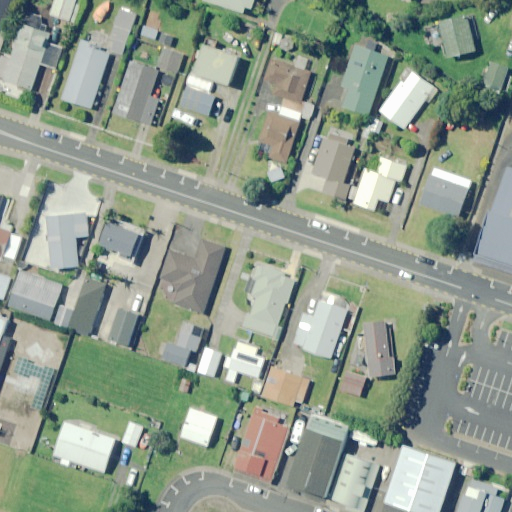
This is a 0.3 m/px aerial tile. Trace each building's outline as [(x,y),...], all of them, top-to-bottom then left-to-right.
[(0,0),(0,30),(4,32),(15,0),(0,0)] [(75,0),(54,0),(50,15),(69,21),(75,0)] [(255,0),(204,0),(245,13),(247,7),(253,9),(255,0)] [(136,15),(119,9),(105,48),(122,54),(136,15)] [(28,11),(23,24),(11,59),(1,56),(0,59),(0,78),(32,90),(41,64),(55,69),(62,49),(47,43),(51,34),(46,33),(48,26),(42,24),(44,17),(28,11)] [(476,51),(467,16),(437,24),(446,59),(476,51)] [(156,29),(142,25),(139,34),(153,38),(156,29)] [(98,47),(101,35),(90,31),(86,44),(98,47)] [(295,39),(275,33),(273,42),(293,48),(295,39)] [(109,54),(79,45),(62,99),(91,108),(109,54)] [(239,57),(203,45),(194,73),(230,85),(239,57)] [(511,47),(511,46),(504,45),(501,62),(509,64),(511,47)] [(388,57),(355,46),(341,86),(347,88),(341,106),(368,116),(388,57)] [(183,56),(164,49),(158,66),(177,73),(183,56)] [(301,101),(315,61),(300,57),(297,67),(271,59),(263,80),(275,84),(271,94),(284,98),(281,106),(303,113),(310,116),(314,105),(301,101)] [(159,70),(131,61),(113,113),(151,125),(159,99),(150,96),(159,70)] [(507,68),(489,64),(482,93),(500,97),(507,68)] [(404,129),(427,99),(430,102),(439,91),(415,73),(413,72),(405,83),(402,81),(380,111),(404,129)] [(220,105),(213,103),(215,96),(185,87),(180,108),(206,115),(216,118),(220,105)] [(303,113),(281,106),(278,115),(268,111),(258,141),(272,146),(268,157),(286,163),(303,113)] [(383,123),(374,119),(369,131),(378,134),(383,123)] [(348,138),(330,132),(327,139),(323,138),(311,173),(327,178),(322,192),(345,200),(350,185),(343,183),(355,148),(346,145),(348,138)] [(407,166),(381,157),(376,173),(365,169),(354,204),(375,211),(379,199),(389,202),(396,180),(401,182),(407,166)] [(511,165),(509,165),(480,250),(511,260),(511,165)] [(285,177),(280,167),(267,174),(272,183),(285,177)] [(472,181),(433,167),(420,205),(460,218),(472,181)] [(0,207),(3,197),(0,196),(0,261),(0,262),(1,258),(15,262),(23,235),(0,228),(0,207)] [(88,236),(87,214),(46,216),(49,269),(78,267),(77,237),(88,236)] [(105,220),(96,243),(119,252),(116,261),(130,267),(142,235),(105,220)] [(88,237),(78,237),(79,249),(89,248),(88,237)] [(225,249),(202,240),(195,259),(170,251),(160,279),(180,286),(174,304),(203,313),(225,249)] [(109,264),(99,260),(95,270),(105,274),(109,264)] [(256,262),(244,294),(249,295),(245,305),(252,308),(249,316),(238,312),(234,322),(273,337),(296,277),(256,262)] [(62,285),(20,271),(9,307),(51,320),(62,285)] [(11,278),(0,274),(0,298),(4,299),(11,278)] [(107,285),(85,278),(74,310),(60,306),(55,324),(91,335),(98,312),(107,285)] [(347,310),(318,301),(313,316),(303,313),(293,346),(332,359),(347,310)] [(140,317),(119,309),(108,339),(129,347),(140,317)] [(204,330),(182,322),(174,345),(163,341),(157,356),(186,366),(191,350),(196,352),(204,330)] [(394,357),(391,322),(364,325),(369,377),(396,375),(394,357)] [(258,349),(238,341),(231,357),(227,356),(223,366),(230,369),(226,380),(233,383),(238,371),(258,379),(266,359),(255,355),(258,349)] [(221,353),(205,348),(198,372),(214,377),(221,353)] [(28,360),(17,357),(12,374),(23,377),(28,360)] [(310,380),(272,367),(262,396),(293,407),(295,401),(302,403),(310,380)] [(365,379),(345,372),(339,390),(360,397),(365,379)] [(46,394),(36,390),(30,408),(40,411),(46,394)] [(217,418),(189,409),(180,437),(208,447),(217,418)] [(293,424),(253,411),(235,464),(274,478),(293,424)] [(347,431),(308,418),(285,483),(325,497),(347,431)] [(143,427),(129,422),(122,442),(136,447),(143,427)] [(116,439),(66,423),(55,456),(63,458),(61,464),(69,467),(71,461),(105,472),(116,439)] [(439,511),(458,460),(406,442),(386,499),(423,511),(439,511)] [(343,444),(325,497),(364,511),(383,458),(343,444)] [(497,487),(472,479),(470,484),(460,511),(500,511),(506,497),(495,494),(497,487)]
